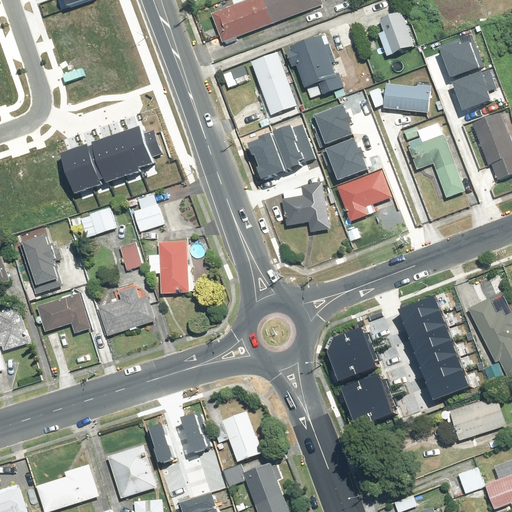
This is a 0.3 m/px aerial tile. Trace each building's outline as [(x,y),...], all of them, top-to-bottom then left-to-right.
[(322,0),(256,0),(211,17),(222,45),(325,6),(322,0)] [(404,11),(384,18),(396,52),(417,45),(404,11)] [(327,36),(286,50),(294,71),(299,69),(311,103),(346,91),(327,36)] [(443,46),(455,78),(485,67),(475,41),(466,45),(463,38),(443,46)] [(280,54),(253,63),(272,119),(300,109),(280,54)] [(231,89),(252,80),(246,67),(226,76),(231,89)] [(492,69),(457,81),(467,109),(494,99),(491,91),(499,88),(492,69)] [(388,81),(386,105),(430,110),(433,86),(388,81)] [(320,117),(330,143),(357,133),(354,123),(357,122),(354,113),(352,114),(349,106),(320,117)] [(500,182),(511,177),(511,135),(504,115),(490,120),(494,129),(477,135),(490,168),(494,166),(500,182)] [(274,131),(288,168),(315,158),(302,124),(292,128),(291,124),(274,131)] [(59,152),(74,193),(102,183),(100,179),(105,178),(106,182),(140,170),(139,167),(155,162),(153,157),(164,154),(155,129),(143,133),(140,125),(92,141),(93,144),(88,146),(87,143),(59,152)] [(255,167),(259,179),(285,171),(272,131),(256,137),(257,139),(248,142),(251,153),(255,152),(259,166),(255,167)] [(449,200),(468,193),(448,136),(426,144),(424,139),(412,144),(413,148),(411,149),(420,172),(437,166),(449,200)] [(333,151),(344,178),(371,167),(367,158),(371,156),(367,148),(365,148),(362,140),(333,151)] [(384,172),(339,187),(352,223),(370,217),(368,210),(394,201),(384,172)] [(331,232),(323,186),(281,193),(287,229),(309,225),(310,236),(331,232)] [(159,204),(134,211),(141,234),(166,226),(159,204)] [(111,208),(83,217),(90,238),(118,229),(111,208)] [(135,239),(117,246),(126,271),(144,265),(135,239)] [(52,240),(26,248),(39,290),(65,282),(52,240)] [(162,276),(162,298),(191,298),(190,241),(162,242),(162,255),(151,256),(152,277),(162,276)] [(0,261),(0,286),(9,284),(2,261),(0,261)] [(504,286),(499,275),(482,282),(487,293),(504,286)] [(123,302),(100,309),(109,337),(159,321),(150,294),(142,297),(139,287),(120,293),(123,302)] [(80,292),(37,306),(47,335),(72,327),(75,337),(93,331),(80,292)] [(511,379),(511,378),(511,314),(508,317),(505,311),(500,313),(493,300),(472,310),(498,364),(503,362),(511,379)] [(469,385),(436,301),(401,314),(434,399),(469,385)] [(0,316),(0,352),(32,343),(21,309),(0,316)] [(399,412),(365,325),(337,336),(333,350),(362,425),(399,412)] [(383,355),(402,347),(395,330),(377,338),(383,355)] [(482,365),(475,347),(468,350),(472,359),(469,360),(473,369),(482,365)] [(462,442),(510,427),(500,398),(453,413),(462,442)] [(181,416),(192,452),(211,446),(200,410),(181,416)] [(249,412),(222,423),(238,465),(265,454),(249,412)] [(148,427),(160,462),(172,458),(161,423),(148,427)] [(146,445),(108,458),(123,502),(161,489),(146,445)] [(291,511),(272,461),(243,472),(258,511),(291,511)] [(488,485),(498,510),(511,504),(511,461),(497,467),(501,479),(488,485)] [(68,478),(36,488),(43,511),(62,511),(103,500),(92,465),(66,473),(68,478)] [(462,474),(468,494),(488,487),(482,468),(462,474)] [(30,511),(22,486),(0,492),(0,511),(30,511)] [(180,503),(182,511),(216,511),(211,494),(180,503)] [(396,504),(399,511),(402,511),(420,505),(417,496),(396,504)] [(166,511),(165,501),(136,502),(136,511),(166,511)]
